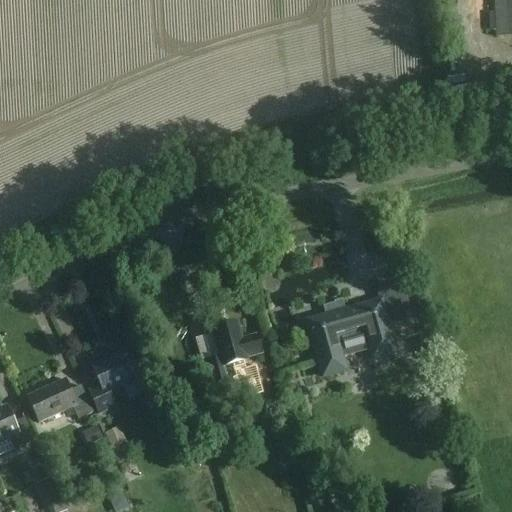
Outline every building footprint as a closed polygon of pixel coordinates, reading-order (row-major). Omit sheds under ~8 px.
[(511,0),(507,0),(508,5),(495,6),(497,37),(511,36),(511,0)] [(346,372),(342,358),(337,338),(365,330),(373,360),(396,354),(389,327),(414,320),(404,284),(379,291),(382,302),(345,312),(342,301),(334,303),(335,307),(326,310),(328,317),(307,323),(323,379),(346,372)] [(241,341),(237,326),(214,332),(221,359),(207,362),(213,386),(226,382),(222,368),(263,357),(257,336),(241,341)] [(292,338),(294,350),(310,347),(308,335),(292,338)] [(141,382),(128,352),(92,368),(100,387),(87,393),(98,417),(115,409),(109,396),(141,382)] [(70,393),(65,381),(27,399),(39,425),(72,410),(78,421),(93,414),(81,388),(70,393)] [(14,424),(7,408),(0,410),(0,444),(8,440),(13,452),(35,442),(25,419),(14,424)] [(98,429),(84,435),(89,447),(104,441),(98,429)] [(67,511),(53,479),(37,486),(48,511),(67,511)]
